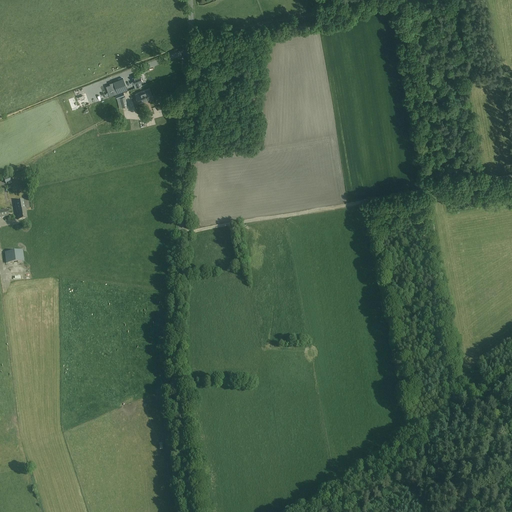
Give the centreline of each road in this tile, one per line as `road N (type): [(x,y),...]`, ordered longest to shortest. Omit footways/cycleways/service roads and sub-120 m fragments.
road 1 (unclassified): [(191,511),(174,368),(190,0)]
road 2 (track): [(511,176),(180,232)]
road 3 (track): [(191,37),(399,0)]
road 4 (track): [(401,0),(436,189)]
road 5 (track): [(141,117),(118,114),(0,173)]
